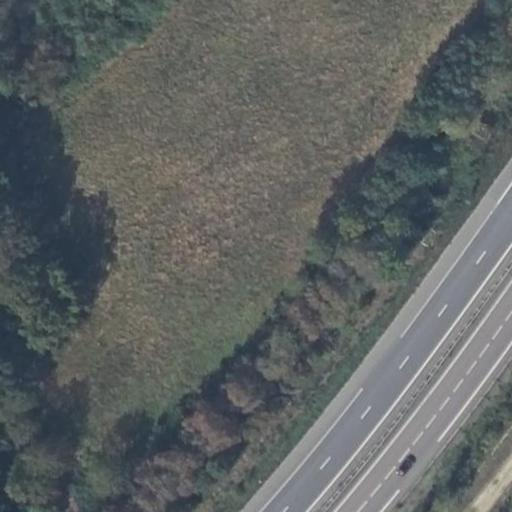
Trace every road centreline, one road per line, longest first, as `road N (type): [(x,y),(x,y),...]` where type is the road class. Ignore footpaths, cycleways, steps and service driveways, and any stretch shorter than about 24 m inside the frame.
road 1 (trunk): [(511,222),(289,511)]
road 2 (trunk): [(362,511),(511,319)]
